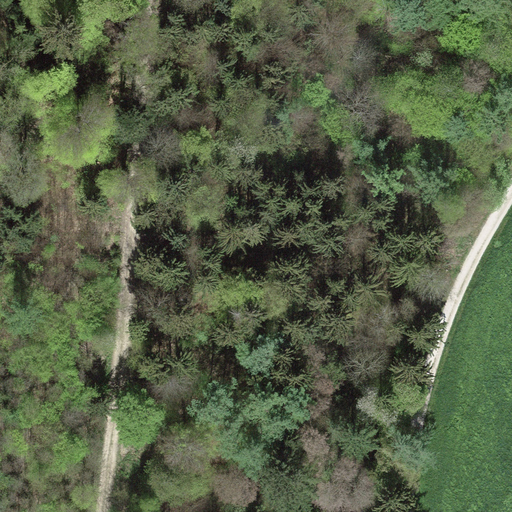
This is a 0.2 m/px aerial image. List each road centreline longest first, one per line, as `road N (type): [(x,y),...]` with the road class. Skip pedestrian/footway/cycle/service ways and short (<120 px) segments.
road 1 (track): [(151,0),(103,511)]
road 2 (track): [(404,511),(430,355),(470,256),(511,189)]
